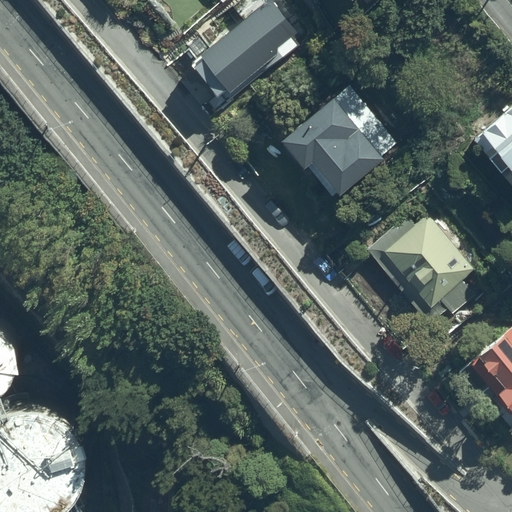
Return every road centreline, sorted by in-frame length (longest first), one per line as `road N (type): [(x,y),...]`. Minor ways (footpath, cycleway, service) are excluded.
road 1 (residential): [(89,0),(464,447),(496,511)]
road 2 (secondary): [(284,352),(0,9)]
road 3 (residential): [(284,352),(361,397),(485,511)]
road 4 (secondary): [(403,511),(284,352)]
